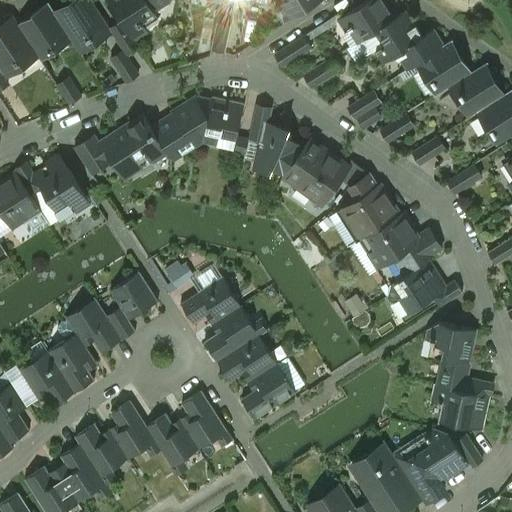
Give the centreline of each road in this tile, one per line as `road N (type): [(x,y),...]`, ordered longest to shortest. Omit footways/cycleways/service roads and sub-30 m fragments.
road 1 (residential): [(0,153),(198,76),(241,70),(274,83),(333,119),(437,205),(456,230),(511,359)]
road 2 (residential): [(0,476),(102,390),(166,354)]
